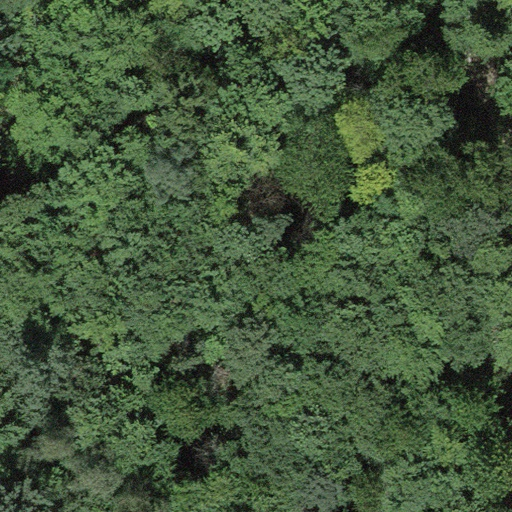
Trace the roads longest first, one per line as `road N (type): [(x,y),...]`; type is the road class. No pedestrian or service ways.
road 1 (track): [(95,0),(80,93),(0,262)]
road 2 (track): [(425,0),(511,200)]
